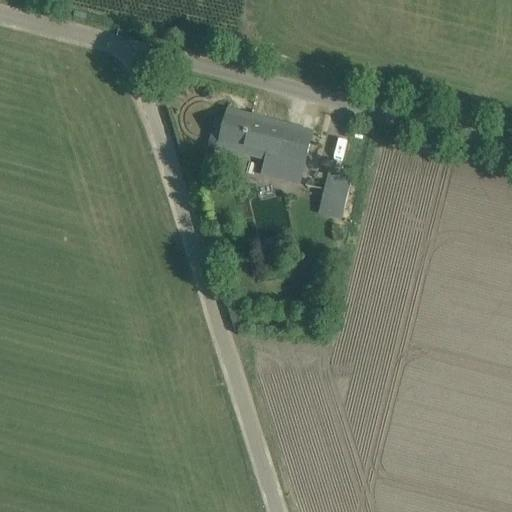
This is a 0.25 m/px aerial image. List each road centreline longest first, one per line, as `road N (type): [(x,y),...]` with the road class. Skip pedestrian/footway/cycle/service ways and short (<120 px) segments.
road 1 (unclassified): [(276,511),(132,48)]
road 2 (unclassified): [(511,148),(132,48)]
road 3 (unclassified): [(132,48),(0,13)]
